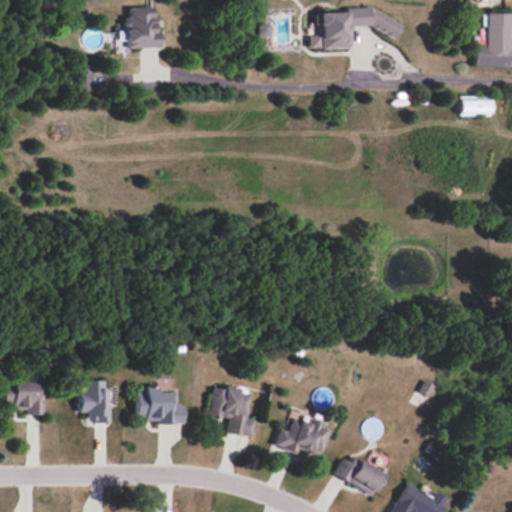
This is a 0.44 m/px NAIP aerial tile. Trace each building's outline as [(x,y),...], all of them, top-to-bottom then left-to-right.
[(123,47),(156,47),(156,30),(151,30),(150,6),(126,6),(126,16),(122,16),(123,47)] [(306,48),(348,47),(347,27),(348,25),(363,25),(392,39),(399,23),(366,7),(344,7),(342,12),(312,12),(312,35),(306,36),(306,48)] [(508,12),(483,13),(484,43),(471,44),(471,66),(508,66),(508,12)] [(257,36),(268,36),(268,23),(256,23),(257,36)] [(72,91),(90,90),(90,72),(72,72),(72,91)] [(456,115),(487,115),(487,96),(456,96),(456,115)] [(108,421),(108,405),(104,405),(104,379),(77,380),(77,412),(85,411),(85,422),(108,421)] [(2,381),(1,408),(24,409),(24,413),(42,414),(43,381),(2,381)] [(224,432),(250,437),(253,417),(243,416),(246,393),(238,391),(238,387),(223,385),(223,389),(211,387),(207,414),(227,417),(224,432)] [(182,405),(174,405),(174,392),(157,392),(157,386),(143,386),(143,391),(134,391),(134,422),(182,422),(182,405)] [(272,444),(294,453),(296,447),(318,455),(328,428),(291,414),(285,430),(278,428),(272,444)] [(358,459),(354,466),(340,458),(331,473),(370,495),(382,473),(358,459)] [(438,511),(446,499),(433,491),(429,497),(405,482),(386,511),(438,511)]
